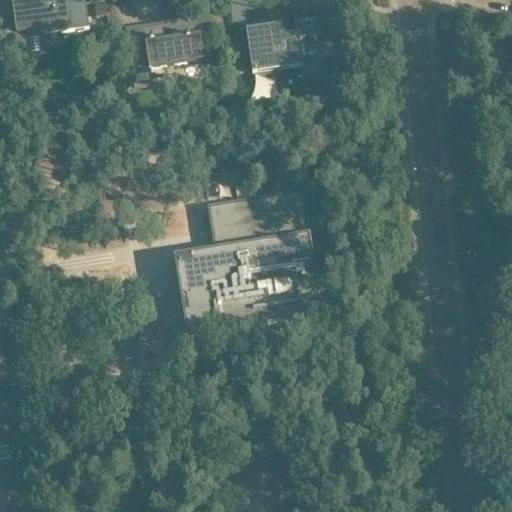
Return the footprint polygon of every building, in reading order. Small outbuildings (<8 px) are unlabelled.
[(0,0),(0,63),(11,62),(26,60),(24,40),(45,37),(89,31),(85,0),(52,0),(36,2),(35,0),(0,0)] [(105,3),(95,5),(97,20),(107,18),(105,3)] [(139,29),(126,31),(129,50),(132,76),(151,73),(151,70),(202,62),(200,43),(201,43),(199,28),(214,26),(212,17),(211,5),(175,11),(177,24),(174,24),(174,26),(139,30),(139,29)] [(283,28),(247,33),(251,68),(253,77),(256,77),(257,84),(257,85),(277,82),(277,81),(276,74),(277,74),(301,70),(302,70),(304,83),(304,86),(299,87),(302,105),(307,104),(330,101),(335,100),(341,99),(340,99),(338,79),(332,40),(322,41),(321,34),(319,23),(295,26),(297,37),(285,39),(283,28)] [(357,97),(355,79),(343,81),(346,98),(346,99),(357,97)] [(203,175),(205,187),(221,184),(220,173),(203,175)] [(215,254),(175,260),(176,271),(182,307),(188,342),(212,338),(322,320),(307,222),(303,195),(295,196),(208,210),(215,254)] [(194,372),(153,377),(156,401),(197,396),(194,372)]
